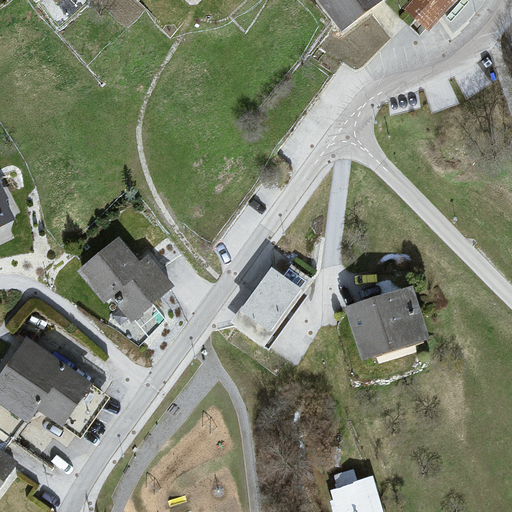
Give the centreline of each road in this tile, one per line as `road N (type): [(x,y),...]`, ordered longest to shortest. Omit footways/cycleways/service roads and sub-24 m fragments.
road 1 (residential): [(345,131),(85,511)]
road 2 (residential): [(345,131),(511,308)]
road 3 (residential): [(490,36),(442,71),(370,98),(345,131)]
